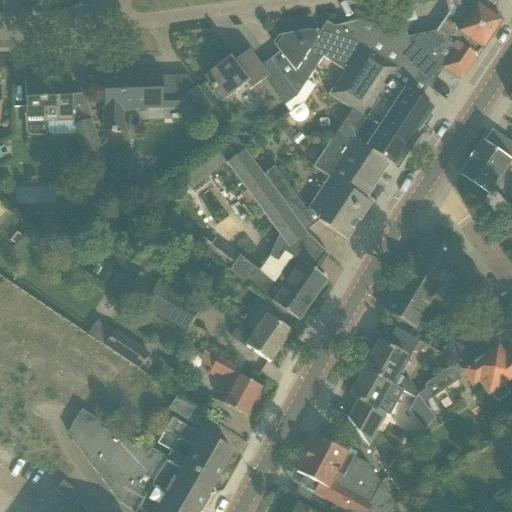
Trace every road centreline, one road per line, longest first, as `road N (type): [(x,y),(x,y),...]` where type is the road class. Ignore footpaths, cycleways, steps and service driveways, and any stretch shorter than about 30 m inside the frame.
road 1 (residential): [(241,511),(423,195)]
road 2 (residential): [(106,8),(135,21),(189,20),(310,0)]
road 3 (residential): [(423,195),(511,63)]
road 4 (residential): [(511,289),(423,195)]
